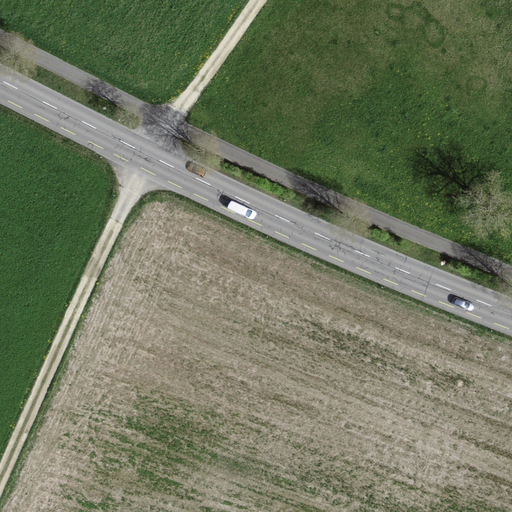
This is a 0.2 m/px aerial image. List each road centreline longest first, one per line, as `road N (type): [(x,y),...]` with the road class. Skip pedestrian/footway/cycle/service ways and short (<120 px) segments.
road 1 (track): [(511,277),(170,124),(0,37)]
road 2 (secondary): [(511,314),(346,251),(0,85)]
road 3 (track): [(0,480),(142,158),(254,0)]
